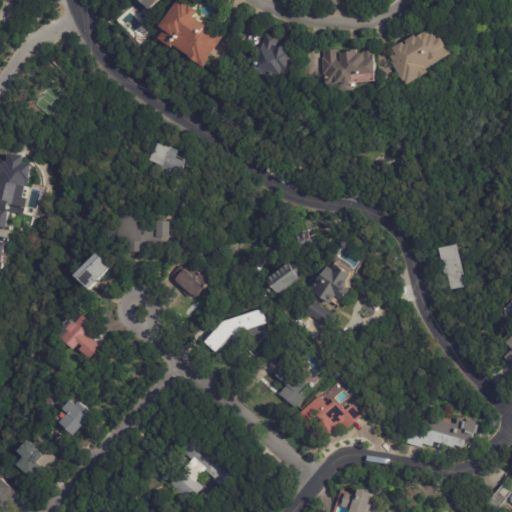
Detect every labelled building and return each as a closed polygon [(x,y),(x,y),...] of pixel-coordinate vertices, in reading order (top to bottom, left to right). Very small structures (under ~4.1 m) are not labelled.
[(159,0),(146,13),(133,0),(159,0)] [(191,10),(195,13),(191,19),(202,27),(204,23),(223,37),(205,61),(206,62),(199,72),(185,61),(186,59),(170,48),(168,50),(154,40),(159,33),(155,29),(176,1),(186,8),(187,7),(191,10)] [(286,50),(295,52),(294,55),(298,56),(291,81),(278,77),(278,79),(274,78),(273,81),(270,84),(264,82),(263,79),(254,77),(255,74),(254,74),(254,72),(251,71),(252,67),(255,68),(260,51),(262,51),(266,33),(280,37),(277,49),(280,50),(280,48),(286,50)] [(450,57),(426,72),(428,75),(406,89),(403,84),(402,85),(388,57),(394,54),(392,51),(416,36),(418,39),(427,33),(430,38),(433,36),(437,43),(440,41),(450,57)] [(351,54),(355,54),(355,58),(362,58),(362,53),(372,54),(372,81),(348,81),(348,89),(345,93),(341,93),(339,90),(333,90),(333,89),(325,89),(325,78),(323,78),(323,61),(324,61),(324,52),(340,52),(340,58),(348,58),(348,54),(351,54)] [(180,162),(176,173),(166,169),(163,176),(153,171),(155,166),(143,160),(146,153),(147,153),(151,144),(163,149),(164,147),(173,151),(171,155),(181,160),(180,162)] [(0,162),(0,227),(9,228),(10,213),(27,214),(30,164),(23,164),(24,155),(8,154),(7,163),(0,162)] [(147,229),(154,229),(154,222),(169,223),(167,240),(155,239),(155,246),(140,244),(139,255),(128,254),(128,251),(114,249),(117,216),(135,218),(134,227),(147,229)] [(289,254),(284,241),(304,232),(310,246),(289,254)] [(445,291),(435,249),(452,245),(461,286),(460,287),(460,288),(445,291)] [(109,269),(88,291),(74,278),(95,255),(109,269)] [(274,296),(270,291),(266,295),(257,282),(283,263),(286,267),(292,262),(300,273),(295,276),(297,280),(274,296)] [(346,281),(344,285),(344,286),(344,289),(349,292),(342,302),(335,298),(330,306),(320,300),(317,305),(338,319),(330,330),(304,313),(311,302),(313,304),(317,298),(309,293),(326,268),(331,271),(334,266),(349,276),(346,281)] [(199,287),(188,299),(169,282),(180,270),(190,279),(192,277),(194,279),(193,281),(199,287)] [(202,339),(211,329),(209,328),(214,322),(216,323),(226,312),(236,320),(228,330),(239,339),(232,347),(221,338),(213,348),(202,339)] [(87,339),(98,348),(87,361),(74,350),(77,347),(74,344),(68,351),(55,340),(62,332),(58,329),(66,320),(70,324),(77,315),(91,326),(83,335),(87,339)] [(511,367),(502,357),(509,351),(502,344),(511,334),(511,367)] [(294,373),(306,384),(298,394),(304,399),(294,410),(278,395),(285,387),(273,376),(284,364),(294,373)] [(320,397),(324,403),(330,398),(337,406),(339,404),(344,411),(351,405),(357,411),(358,410),(361,414),(360,415),(362,416),(347,430),(342,424),(329,436),(323,429),(321,431),(317,427),(322,423),(316,417),(303,428),(294,418),(319,396),(320,397)] [(88,422),(72,438),(58,425),(67,415),(61,410),(70,402),(75,407),(79,403),(93,416),(88,422)] [(404,444),(408,430),(420,434),(424,418),(453,426),(455,419),(463,422),(464,421),(473,423),(472,426),(476,428),(474,436),(471,435),(469,442),(463,441),(461,449),(452,446),(452,449),(431,443),(430,448),(421,445),(420,448),(404,444)] [(214,484),(212,481),(213,480),(203,471),(194,481),(202,488),(184,509),(173,499),(178,494),(155,474),(169,459),(181,470),(189,461),(178,451),(190,437),(198,444),(199,442),(219,459),(216,462),(223,468),(226,464),(239,476),(224,493),(214,484)] [(42,464),(41,464),(45,467),(31,483),(16,469),(24,461),(18,456),(29,444),(46,459),(42,464)] [(23,494),(25,495),(16,505),(13,503),(10,506),(12,507),(7,511),(2,511),(0,510),(0,475),(14,489),(16,487),(23,494)] [(384,507),(382,511),(346,511),(347,511),(339,508),(343,494),(353,497),(354,491),(369,496),(367,502),(384,507)] [(503,504),(504,505),(500,511),(491,504),(496,498),(503,504)]
